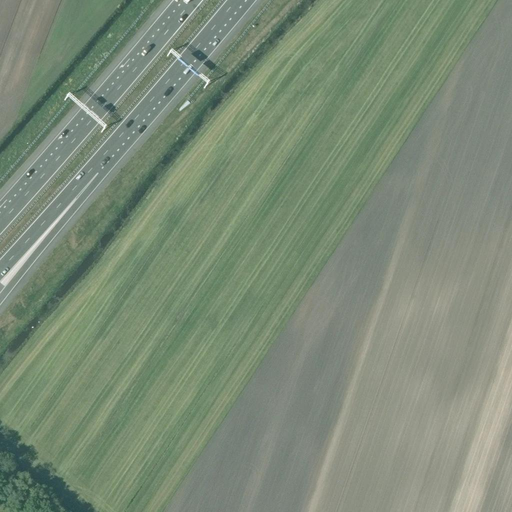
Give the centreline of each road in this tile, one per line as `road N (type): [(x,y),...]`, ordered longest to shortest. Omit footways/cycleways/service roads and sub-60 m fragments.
road 1 (motorway): [(193,0),(0,224)]
road 2 (motorway): [(94,165),(236,0)]
road 3 (motorway): [(0,298),(94,165)]
road 4 (motorway): [(0,268),(94,165)]
